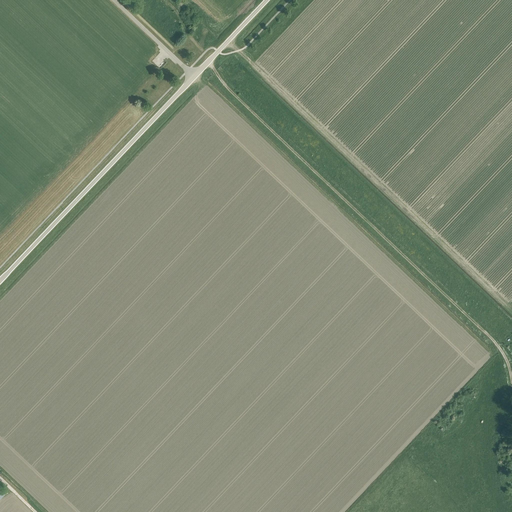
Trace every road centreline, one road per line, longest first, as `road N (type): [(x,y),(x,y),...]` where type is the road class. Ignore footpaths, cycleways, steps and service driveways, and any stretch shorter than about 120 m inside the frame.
road 1 (track): [(204,53),(225,86),(495,341),(511,382)]
road 2 (tertiary): [(0,280),(266,0)]
